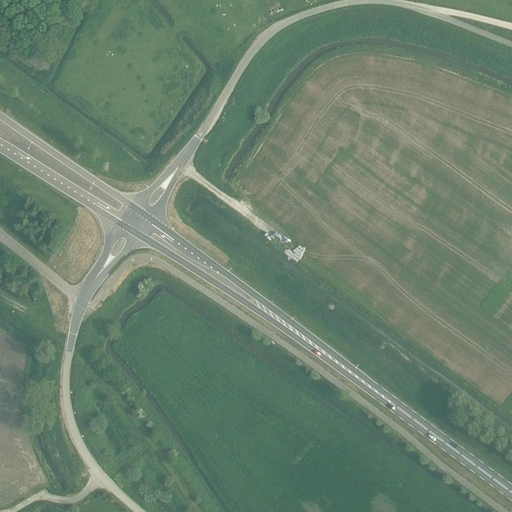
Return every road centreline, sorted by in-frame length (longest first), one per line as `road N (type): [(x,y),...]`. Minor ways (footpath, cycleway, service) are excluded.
road 1 (primary): [(511,492),(272,314)]
road 2 (unclassified): [(173,172),(264,36),(323,7),(371,0)]
road 3 (unclassified): [(139,511),(99,479),(67,403),(72,333),(101,270)]
road 4 (primary): [(136,209),(0,116)]
road 5 (primary): [(137,234),(272,314)]
road 6 (primary): [(272,314),(148,218)]
road 7 (primary): [(0,146),(123,225)]
road 8 (unclassified): [(380,0),(426,8),(511,42)]
